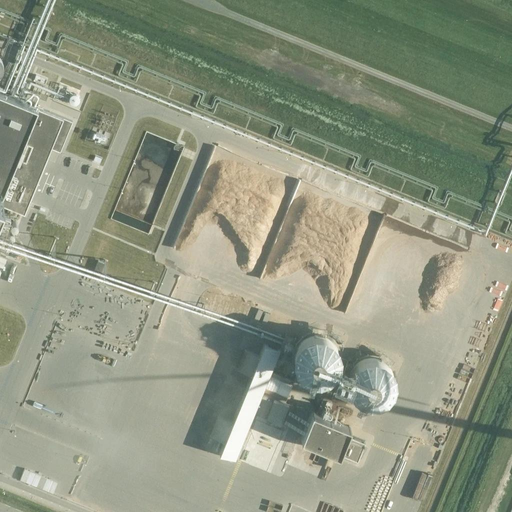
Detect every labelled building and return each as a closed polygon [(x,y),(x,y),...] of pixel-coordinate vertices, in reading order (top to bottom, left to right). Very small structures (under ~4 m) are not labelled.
[(0,82),(6,85),(14,64),(9,62),(5,72),(0,82)] [(34,79),(45,84),(47,79),(36,75),(34,79)] [(5,93),(0,91),(0,236),(3,229),(10,212),(0,207),(0,199),(37,106),(5,93)] [(73,121),(37,106),(0,199),(0,202),(25,213),(51,148),(60,152),(73,121)] [(95,270),(101,273),(105,263),(98,261),(95,270)] [(361,337),(306,331),(305,345),(303,349),(301,366),(321,374),(331,375),(339,378),(335,378),(381,398),(408,401),(411,393),(416,394),(417,381),(418,378),(420,363),(411,360),(410,363),(409,370),(408,370),(390,362),(391,355),(369,353),(370,340),(361,337)] [(280,350),(264,343),(220,453),(235,459),(280,350)] [(347,436),(351,427),(312,411),(301,438),(339,454),(358,462),(365,443),(347,436)] [(262,416),(243,462),(271,473),(289,427),(262,416)]
